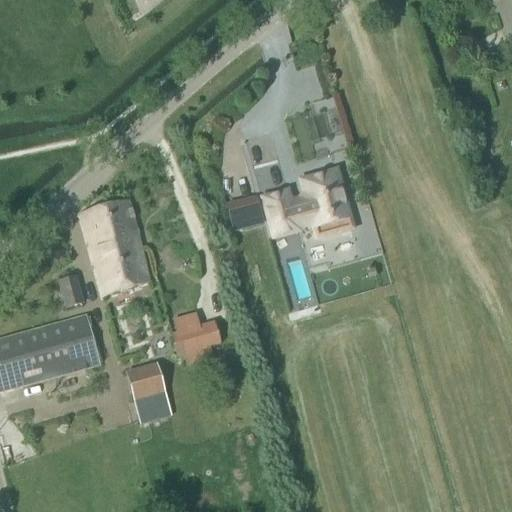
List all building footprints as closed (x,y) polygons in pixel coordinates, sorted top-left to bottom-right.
[(291,201),(289,191),(258,199),(270,244),(302,235),(301,232),(310,230),(314,244),(354,233),(350,221),(352,221),(338,170),(296,181),(301,198),(291,201)] [(102,298),(147,283),(128,203),(79,216),(102,298)] [(64,309),(81,304),(74,279),(57,284),(64,309)] [(0,393),(98,366),(85,318),(0,341),(0,393)] [(208,348),(218,344),(213,325),(171,337),(177,357),(182,356),(186,365),(211,357),(208,348)] [(139,427),(169,418),(155,367),(124,375),(139,427)]
